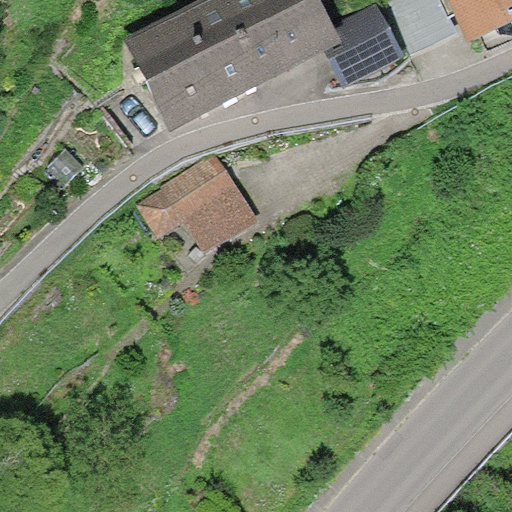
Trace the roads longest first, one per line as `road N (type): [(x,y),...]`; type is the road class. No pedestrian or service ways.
road 1 (residential): [(511,65),(425,102),(255,117),(166,151),(0,297)]
road 2 (secondary): [(511,357),(372,511)]
